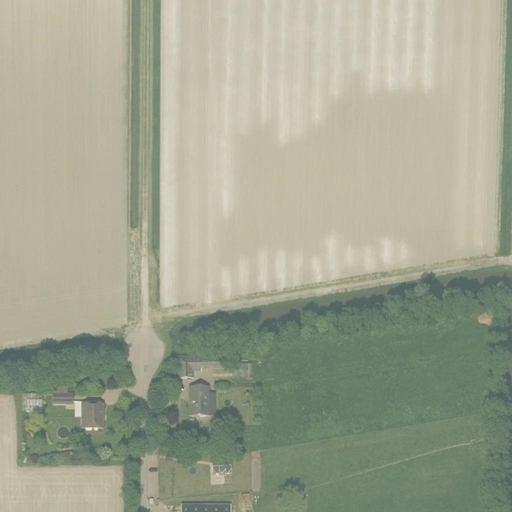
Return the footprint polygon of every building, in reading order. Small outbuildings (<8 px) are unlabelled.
[(201,369),(226,369),(226,352),(201,351),(201,357),(190,357),(190,353),(180,352),(179,357),(179,365),(175,365),(175,377),(175,379),(193,379),(193,372),(201,372),(201,369)] [(232,380),(252,379),(251,364),(232,365),(232,380)] [(52,405),(73,405),(73,394),(67,394),(67,387),(52,387),(52,405)] [(215,394),(209,394),(208,388),(189,388),(189,417),(207,417),(209,417),(209,416),(209,405),(215,405),(215,394)] [(23,395),(23,412),(42,412),(42,395),(23,395)] [(102,405),(82,405),(82,429),(102,429),(102,405)] [(230,462),(212,463),(212,474),(212,475),(214,475),(231,474),(230,462)]
